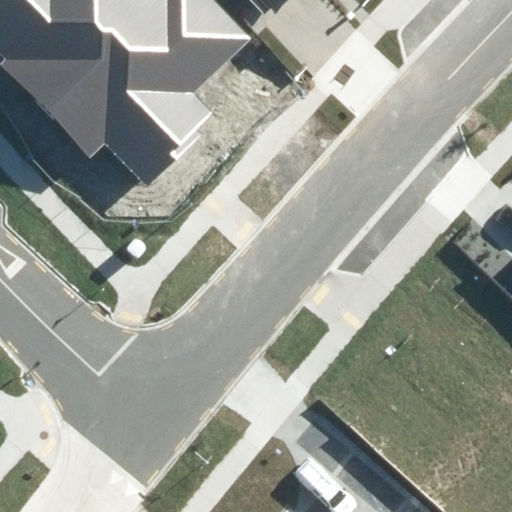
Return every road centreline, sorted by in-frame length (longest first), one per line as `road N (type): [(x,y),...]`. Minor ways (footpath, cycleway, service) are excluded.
road 1 (residential): [(148,415),(511,20)]
road 2 (residential): [(0,280),(148,415)]
road 3 (residential): [(69,511),(148,415)]
